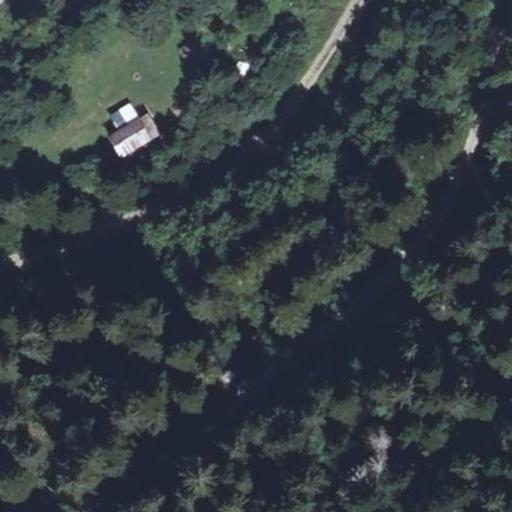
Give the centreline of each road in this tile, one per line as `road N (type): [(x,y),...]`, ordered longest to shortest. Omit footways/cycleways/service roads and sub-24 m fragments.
road 1 (track): [(511,1),(489,100),(460,175),(362,306),(238,397),(171,431),(68,511)]
road 2 (track): [(0,270),(155,206),(247,145),(313,63),(350,0)]
